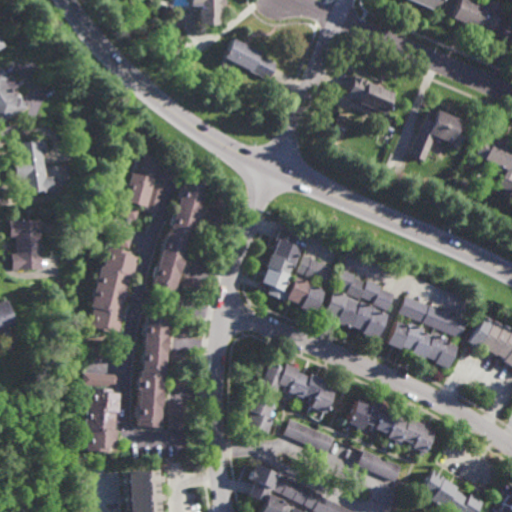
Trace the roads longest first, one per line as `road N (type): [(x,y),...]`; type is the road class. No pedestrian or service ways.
road 1 (secondary): [(511,275),(206,138),(120,71),(64,0)]
road 2 (residential): [(224,511),(213,420),(221,312),(244,233),(274,172)]
road 3 (residential): [(221,312),(396,380),(511,446)]
road 4 (residential): [(511,94),(288,0)]
road 5 (residential): [(343,0),(274,172)]
